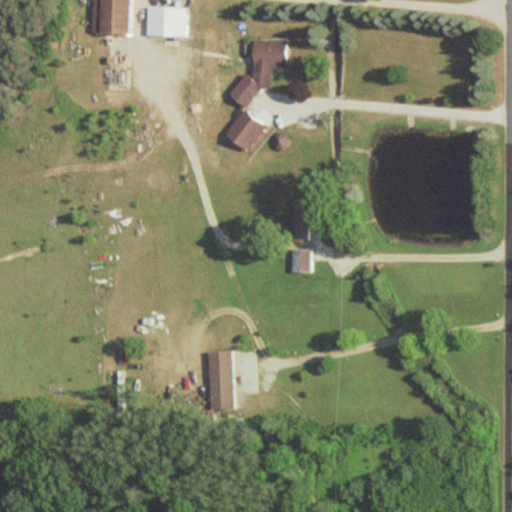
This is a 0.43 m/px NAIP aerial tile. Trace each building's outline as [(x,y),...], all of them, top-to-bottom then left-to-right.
[(139,0),(96,0),(97,34),(139,34),(139,0)] [(193,8),(152,8),(152,37),(193,37),(193,8)] [(295,69),(295,40),(260,39),(260,76),(245,76),(244,102),(262,102),(262,89),(278,90),(278,69),(295,69)] [(239,116),(243,119),(232,133),(255,151),(274,127),(247,105),(239,116)] [(318,225),(318,204),(297,204),(297,225),(318,225)] [(242,351),(217,351),(218,412),(243,412),(242,351)]
